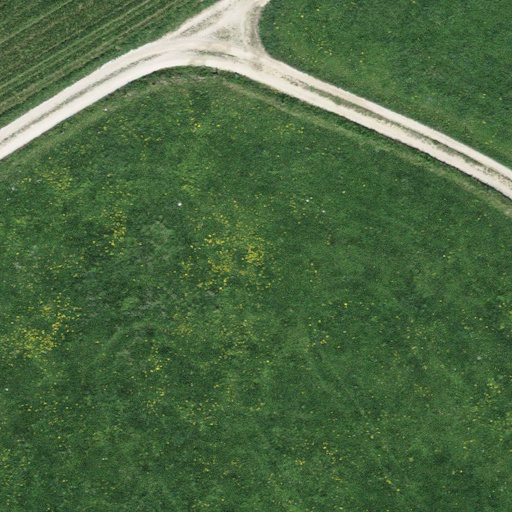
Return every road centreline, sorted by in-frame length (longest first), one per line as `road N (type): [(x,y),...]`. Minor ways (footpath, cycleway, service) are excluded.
road 1 (track): [(185,38),(282,74),(511,184)]
road 2 (track): [(0,150),(247,0)]
